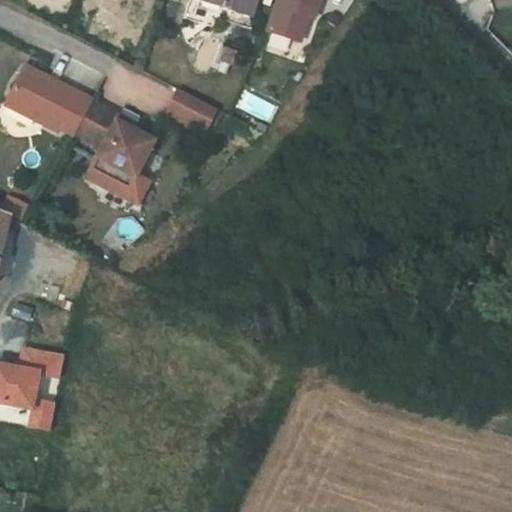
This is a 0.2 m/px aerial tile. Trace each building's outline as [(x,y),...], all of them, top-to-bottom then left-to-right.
[(263,0),(200,0),(194,17),(225,28),(233,5),(259,14),(263,0)] [(276,0),(266,35),(303,46),(313,16),(322,19),(327,0),(276,0)] [(245,48),(236,44),(231,57),(240,61),(245,48)] [(97,98),(33,67),(15,106),(68,131),(69,128),(81,134),(110,148),(107,155),(145,175),(158,148),(153,135),(140,129),(124,120),(126,116),(96,100),(97,98)] [(187,89),(176,111),(212,129),(223,106),(187,89)] [(130,108),(126,116),(124,120),(140,129),(147,116),(130,108)] [(145,175),(107,155),(96,177),(148,202),(158,181),(145,175)] [(0,255),(11,214),(0,210),(0,255)] [(32,402),(38,376),(59,380),(64,358),(24,349),(19,371),(0,367),(0,403),(32,411),(29,427),(49,431),(54,407),(32,402)]
